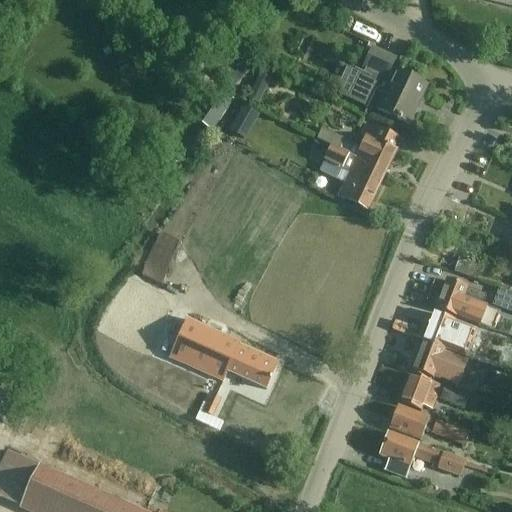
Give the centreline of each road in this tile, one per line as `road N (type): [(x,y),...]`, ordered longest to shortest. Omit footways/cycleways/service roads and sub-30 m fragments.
road 1 (residential): [(307,511),(414,235),(490,87)]
road 2 (residential): [(490,87),(430,41),(353,0)]
